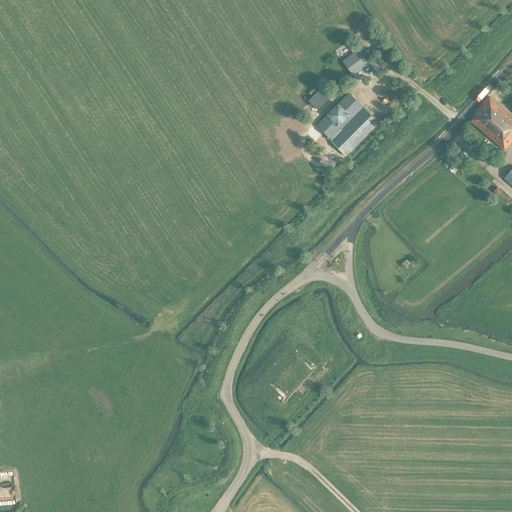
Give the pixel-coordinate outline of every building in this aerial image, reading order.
[(359,51),(343,63),(351,74),(367,62),(359,51)] [(369,62),(372,66),(371,66),(376,73),(381,69),(374,58),(369,62)] [(316,93),(313,97),(309,100),(318,110),(332,96),(322,87),(316,93)] [(327,126),(322,131),(345,155),(378,122),(349,94),(339,104),(338,103),(326,115),(327,117),(322,122),(327,126)] [(471,121),(504,149),(511,140),(511,116),(489,96),(474,112),(476,114),(471,121)] [(511,168),(503,178),(511,185),(511,168)] [(297,355),(269,384),(283,397),(281,401),(282,402),(283,403),(316,367),(316,366),(314,365),(311,367),(297,355)]
